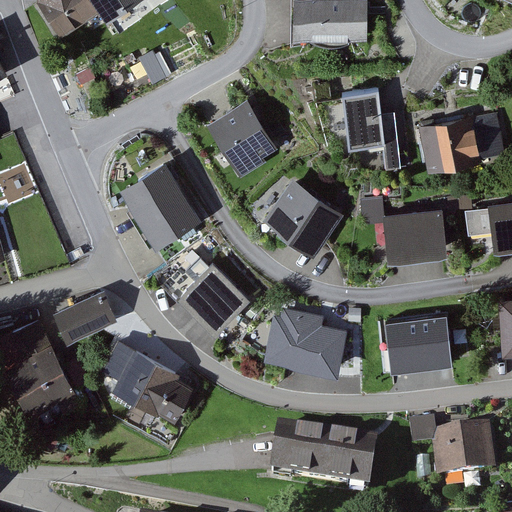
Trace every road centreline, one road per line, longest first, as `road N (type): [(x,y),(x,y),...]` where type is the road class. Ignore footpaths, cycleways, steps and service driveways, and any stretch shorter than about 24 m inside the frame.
road 1 (residential): [(114,263),(163,329),(216,373),(287,400),(375,404),(511,387)]
road 2 (residential): [(154,104),(224,225),(298,281),(338,295),(377,294),(511,275)]
road 3 (residential): [(11,0),(65,147)]
road 4 (residential): [(154,104),(230,61),(247,41),(251,0)]
road 5 (residential): [(65,147),(114,263)]
road 6 (residential): [(114,263),(0,300)]
